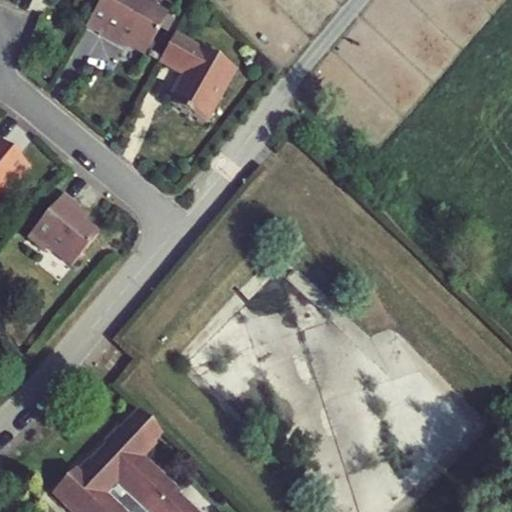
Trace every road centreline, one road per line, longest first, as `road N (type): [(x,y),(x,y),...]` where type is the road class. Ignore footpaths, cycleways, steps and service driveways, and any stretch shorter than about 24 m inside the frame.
road 1 (residential): [(0,426),(176,228)]
road 2 (residential): [(176,228),(0,85)]
road 3 (residential): [(176,228),(290,83)]
